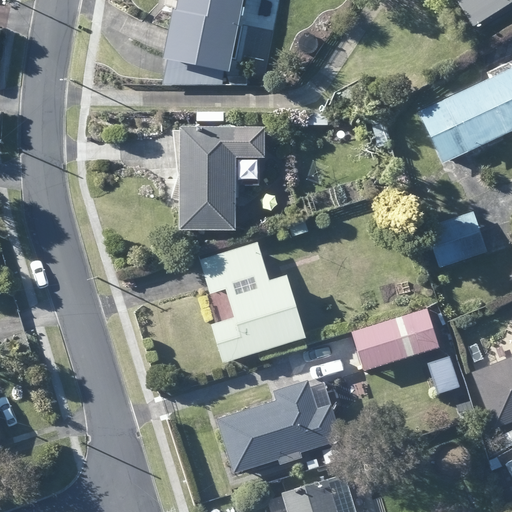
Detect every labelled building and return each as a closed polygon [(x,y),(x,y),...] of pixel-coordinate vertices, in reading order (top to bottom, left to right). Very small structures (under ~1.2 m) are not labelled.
[(234,0),(168,0),(169,0),(167,7),(165,17),(163,17),(161,28),(157,47),(155,56),(154,62),(161,64),(159,74),(157,86),(217,86),(219,77),(224,49),(233,7),(234,0)] [(509,0),(446,0),(447,0),(464,28),(471,24),(509,0)] [(511,143),(511,66),(482,82),(412,114),(438,167),(467,152),(507,133),(511,143)] [(223,86),(243,86),(243,78),(222,78),(223,86)] [(192,123),(219,123),(220,114),(192,113),(192,123)] [(303,126),(324,126),(324,114),(302,115),(303,126)] [(225,234),(225,209),(225,161),(254,161),(254,131),(236,131),(170,131),(170,134),(170,201),(170,235),(178,235),(225,234)] [(480,252),(467,214),(423,230),(437,268),(480,252)] [(287,238),(303,233),(299,222),(284,228),(287,238)] [(261,282),(250,248),(249,245),(192,261),(195,271),(200,289),(203,295),(206,295),(218,291),(226,320),(215,323),(203,327),(214,365),(297,341),(280,282),(278,277),(261,282)] [(363,370),(438,346),(426,309),(345,335),(357,372),(363,370)] [(462,390),(452,357),(430,364),(440,397),(462,390)] [(511,357),(475,371),(466,375),(488,430),(511,420),(511,357)] [(333,438),(325,412),(323,402),(308,406),(299,378),(267,387),(265,388),(268,399),(209,416),(224,470),(270,457),(272,462),(293,456),(292,450),(333,438)] [(450,407),(456,422),(471,417),(465,401),(450,407)] [(490,455),(499,450),(493,439),(479,446),(485,457),(490,455)] [(511,451),(497,460),(511,487),(511,451)] [(490,455),(485,457),(490,468),(495,465),(490,455)] [(330,511),(318,474),(271,489),(278,511),(330,511)]
